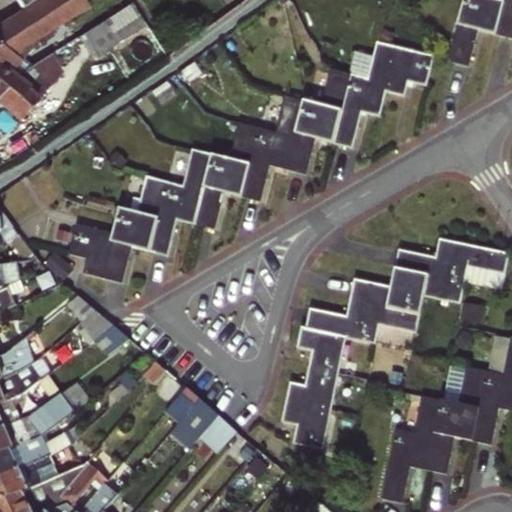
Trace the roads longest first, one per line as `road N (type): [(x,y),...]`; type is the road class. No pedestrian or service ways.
road 1 (residential): [(278,237),(180,300),(184,329),(246,373),(261,365),(299,246),(336,209)]
road 2 (residential): [(0,181),(264,0)]
road 3 (residential): [(336,209),(462,137)]
